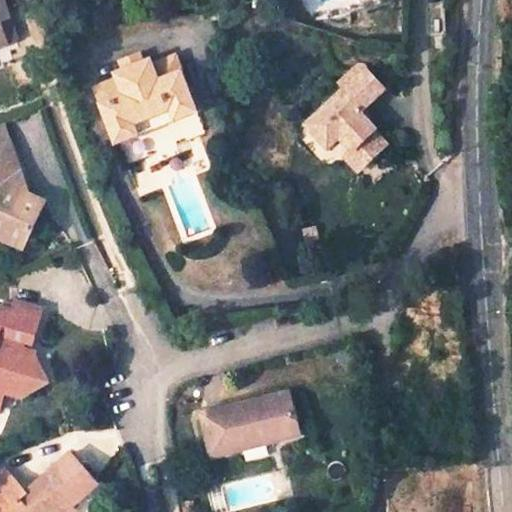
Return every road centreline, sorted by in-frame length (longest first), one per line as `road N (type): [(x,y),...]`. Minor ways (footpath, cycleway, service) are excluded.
road 1 (residential): [(146,367),(387,317),(408,253),(448,202)]
road 2 (secondary): [(483,198),(505,511)]
road 3 (residential): [(418,0),(427,160),(448,202)]
road 4 (secondary): [(486,0),(483,198)]
road 5 (track): [(387,317),(381,511)]
